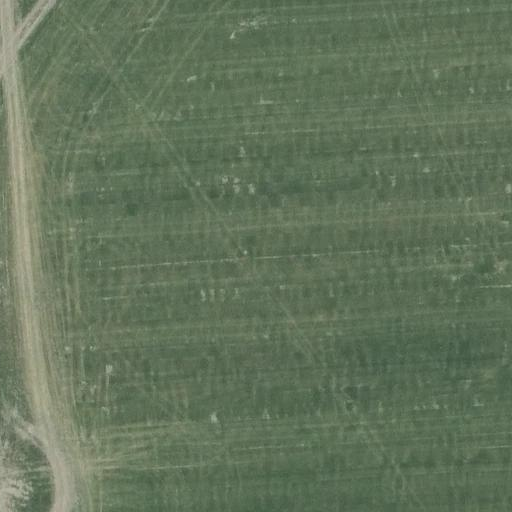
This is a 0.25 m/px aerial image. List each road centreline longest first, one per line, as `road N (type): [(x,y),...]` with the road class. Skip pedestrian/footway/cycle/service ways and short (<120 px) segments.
road 1 (track): [(11,0),(52,146),(174,276),(237,374),(233,460),(211,511)]
road 2 (track): [(32,511),(7,441),(31,244)]
